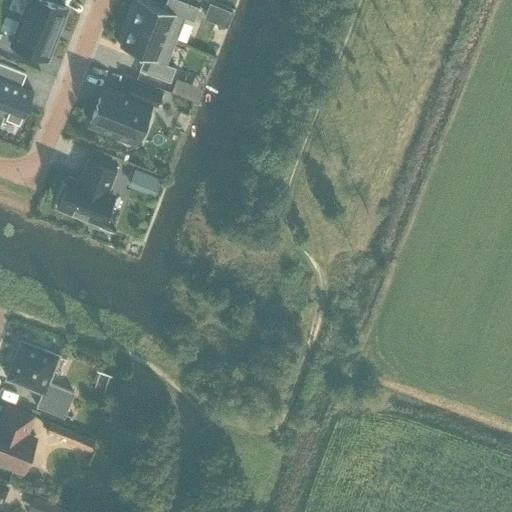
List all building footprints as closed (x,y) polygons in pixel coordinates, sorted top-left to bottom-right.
[(65,8),(43,0),(29,0),(12,45),(46,59),(65,8)] [(169,0),(169,2),(164,0),(141,0),(135,16),(182,34),(191,11),(200,14),(206,0),(205,0),(169,0)] [(205,14),(217,19),(222,7),(209,2),(205,14)] [(182,34),(135,16),(126,40),(151,50),(145,63),(176,76),(182,62),(173,58),(182,34)] [(33,91),(21,86),(26,73),(0,62),(0,114),(21,122),(33,91)] [(102,83),(85,126),(136,146),(151,105),(155,107),(162,91),(132,79),(126,92),(102,83)] [(172,90),(185,95),(189,84),(176,79),(172,90)] [(115,169),(89,159),(80,181),(68,177),(65,184),(63,183),(57,198),(59,199),(56,207),(101,224),(113,194),(106,192),(115,169)] [(133,192),(162,195),(165,176),(136,173),(133,192)] [(48,382),(58,356),(21,341),(6,378),(42,392),(36,406),(64,417),(74,392),(48,382)] [(0,461),(23,471),(35,439),(25,435),(34,414),(7,404),(0,420),(0,461)] [(95,439),(49,421),(45,433),(90,450),(95,439)] [(65,511),(67,509),(34,495),(27,511),(65,511)]
